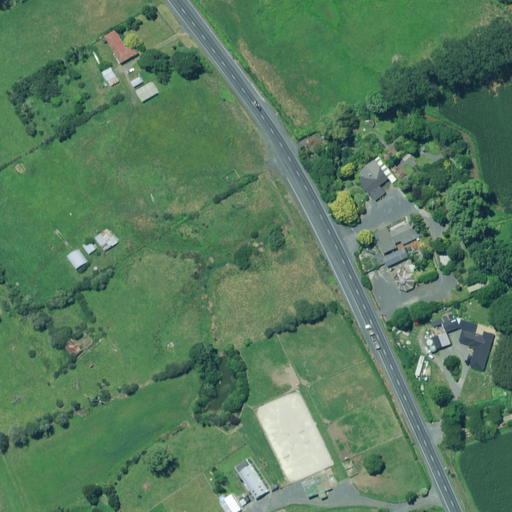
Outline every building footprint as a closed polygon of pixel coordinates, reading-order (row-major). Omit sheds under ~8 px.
[(129,49),(118,30),(107,37),(123,64),(141,54),(136,46),(129,49)] [(121,82),(113,68),(104,73),(112,87),(121,82)] [(144,82),(141,77),(133,82),(136,87),(144,82)] [(159,94),(153,83),(138,91),(144,102),(159,94)] [(368,176),(361,180),(376,201),(387,193),(382,186),(392,179),(395,183),(399,180),(382,156),(364,170),(368,176)] [(376,233),(385,256),(400,249),(398,244),(404,242),(405,245),(423,238),(416,222),(392,232),(390,227),(376,233)] [(119,242),(109,229),(96,239),(106,252),(119,242)] [(98,249),(93,242),(86,248),(91,254),(98,249)] [(407,249),(385,258),(389,268),(411,258),(407,249)] [(89,262),(80,250),(68,258),(77,271),(89,262)] [(437,273),(433,265),(416,273),(419,280),(437,273)] [(407,272),(400,275),(397,281),(400,288),(408,291),(415,289),(418,282),(415,275),(407,272)] [(476,334),(478,327),(469,325),(469,324),(467,324),(466,324),(460,322),(459,318),(444,324),(447,333),(461,328),(465,329),(461,342),(469,344),(477,350),(472,366),(484,370),(494,339),(476,334)] [(452,345),(448,334),(434,339),(438,350),(452,345)] [(83,350),(74,339),(66,346),(75,357),(83,350)] [(270,492),(253,466),(241,474),(258,500),(270,492)] [(333,489),(327,474),(304,483),(310,498),(321,494),(323,499),(329,497),(327,492),(333,489)]
